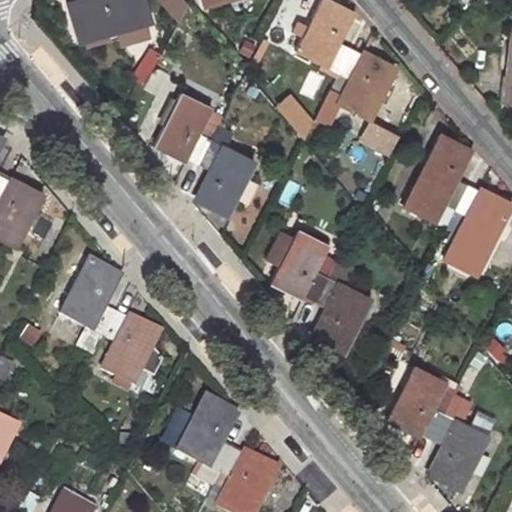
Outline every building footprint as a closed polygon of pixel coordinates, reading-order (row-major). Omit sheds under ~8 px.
[(75,0),(64,3),(74,40),(143,21),(137,0),(75,0)] [(184,1),(183,0),(162,0),(176,16),(184,1)] [(330,75),(342,49),(330,43),(343,19),(328,11),(330,6),(317,0),(313,0),(287,53),(330,75)] [(511,26),(507,26),(500,83),(495,82),(494,97),(511,98),(511,26)] [(330,106),(360,121),(387,68),(372,60),(370,64),(342,49),(330,75),(322,92),(334,98),(330,106)] [(177,90),(151,143),(166,150),(168,147),(197,161),(214,126),(218,117),(206,111),(209,106),(177,90)] [(366,119),(355,141),(386,156),(397,134),(366,119)] [(223,211),(251,158),(220,143),(225,132),(214,126),(197,161),(208,167),(196,192),(210,200),(208,204),(223,211)] [(439,230),(459,188),(448,183),(461,156),(444,148),(446,143),(432,136),(395,209),(439,230)] [(0,174),(0,237),(10,243),(38,190),(25,183),(23,186),(0,174)] [(468,277),(504,204),(490,198),(488,202),(459,188),(439,230),(445,233),(439,245),(444,248),(437,262),(468,277)] [(293,227),(266,281),(282,289),(284,286),(313,300),(324,277),(310,269),(323,243),(293,227)] [(57,311),(85,326),(79,339),(93,345),(99,333),(111,308),(100,302),(112,278),(94,269),(96,265),(84,259),(57,311)] [(366,297),(342,285),(350,268),(333,259),(324,277),(313,300),(323,305),(311,330),(325,337),(323,342),(340,350),(366,297)] [(110,339),(97,365),(128,381),(136,364),(147,370),(156,351),(148,342),(155,327),(141,320),(140,323),(111,308),(99,333),(110,339)] [(429,436),(449,395),(454,387),(410,365),(384,418),(399,426),(401,422),(429,436)] [(202,395),(174,450),(216,472),(229,446),(217,441),(230,415),(215,407),(216,403),(202,395)] [(457,487),(483,434),(453,419),(461,401),(449,395),(429,436),(440,442),(429,467),(444,475),(442,480),(457,487)] [(0,451),(15,424),(0,415),(0,451)] [(229,479),(217,502),(235,511),(249,511),(274,465),(256,455),(254,459),(229,446),(216,472),(229,479)] [(58,492),(47,511),(87,511),(89,508),(58,492)]
